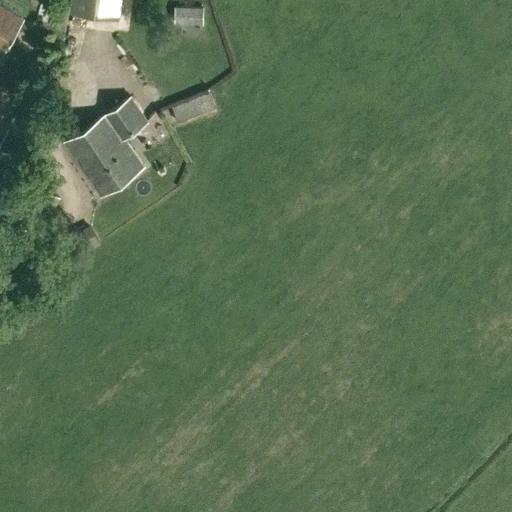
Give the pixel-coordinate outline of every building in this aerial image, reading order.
[(72,0),(71,11),(120,17),(122,0),(72,0)] [(0,4),(0,53),(3,55),(24,19),(0,4)] [(178,123),(216,109),(209,92),(171,106),(178,123)] [(124,137),(147,121),(131,96),(64,141),(100,195),(143,166),(124,137)] [(39,147),(9,129),(0,142),(0,159),(23,173),(39,147)] [(60,197),(30,181),(10,220),(40,235),(60,197)]
